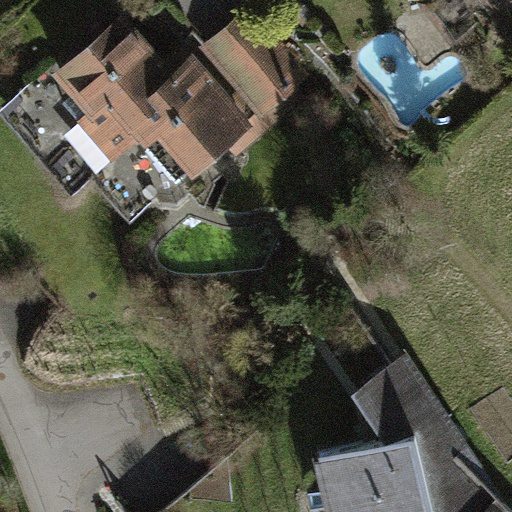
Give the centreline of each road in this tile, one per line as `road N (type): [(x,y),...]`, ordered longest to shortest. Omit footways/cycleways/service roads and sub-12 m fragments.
road 1 (track): [(511,314),(444,232),(334,224),(294,314),(209,320),(218,403),(59,495)]
road 2 (residential): [(0,373),(59,495)]
